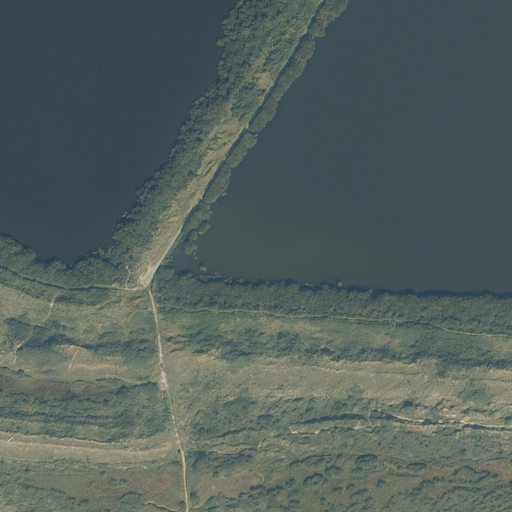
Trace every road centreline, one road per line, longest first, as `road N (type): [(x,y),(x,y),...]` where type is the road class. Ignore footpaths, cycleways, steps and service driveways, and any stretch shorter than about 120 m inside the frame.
road 1 (track): [(142,285),(325,0)]
road 2 (track): [(0,366),(32,375),(165,381)]
